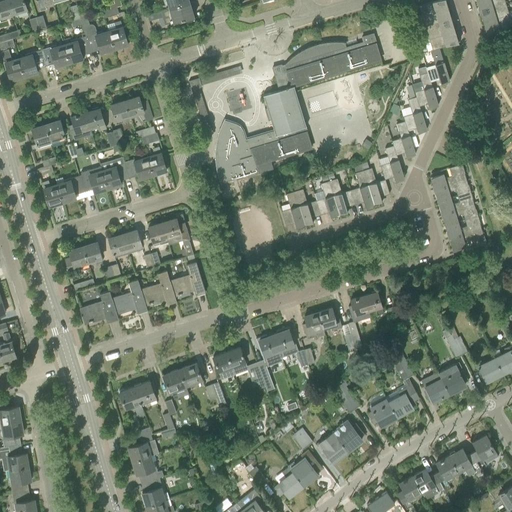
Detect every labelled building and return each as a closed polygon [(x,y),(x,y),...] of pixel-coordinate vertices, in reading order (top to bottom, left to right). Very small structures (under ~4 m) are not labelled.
[(0,0),(0,17),(12,14),(7,0),(0,0)] [(23,0),(7,0),(12,14),(26,10),(25,4),(23,0)] [(167,0),(168,4),(165,5),(166,9),(167,9),(189,2),(188,2),(187,0),(167,0)] [(438,0),(418,6),(421,15),(412,17),(413,20),(448,10),(444,0),(438,0)] [(479,0),(476,1),(479,12),(505,4),(504,0),(479,0)] [(166,9),(157,12),(161,26),(171,23),(193,16),(193,15),(191,16),(187,3),(189,2),(167,9),(166,9)] [(78,14),(76,4),(69,6),(74,20),(80,18),(78,14)] [(505,4),(479,12),(483,23),(511,13),(511,10),(508,12),(505,4)] [(118,14),(116,8),(102,12),(104,18),(118,14)] [(451,20),(448,10),(413,20),(414,23),(423,20),(425,28),(451,20)] [(511,13),(483,23),(486,33),(485,34),(511,26),(509,18),(511,16),(511,13)] [(41,15),(35,17),(39,31),(46,29),(41,15)] [(86,16),(80,18),(85,36),(90,53),(99,50),(100,53),(114,49),(108,31),(102,33),(101,31),(96,33),(94,27),(93,25),(92,25),(90,25),(89,25),(86,16)] [(39,31),(35,17),(28,19),(32,33),(39,31)] [(451,20),(425,28),(428,36),(418,39),(419,42),(454,31),(451,20)] [(115,29),(108,31),(114,49),(127,45),(120,21),(113,23),(115,29)] [(17,30),(6,33),(0,35),(0,42),(12,39),(19,37),(17,30)] [(454,31),(419,42),(420,45),(429,42),(432,50),(439,48),(459,42),(458,42),(454,31)] [(293,86),(380,60),(375,44),(376,44),(373,34),(361,37),(363,42),(346,47),(344,43),(345,43),(345,42),(335,42),(326,42),(316,44),(307,47),(299,52),(291,57),(284,64),(281,65),(280,65),(272,67),(279,90),(262,95),(262,96),(263,95),(266,104),(267,103),(268,107),(264,108),(268,120),(272,119),(275,130),(245,139),(243,132),(241,128),(238,125),(235,123),(224,120),(225,118),(224,118),(220,127),(217,137),(215,146),(214,156),(215,166),(217,176),(221,185),(221,183),(272,168),(269,161),(311,148),(306,133),(306,132),(307,132),(305,127),(306,126),(305,126),(293,86)] [(90,53),(85,36),(70,41),(70,43),(63,45),(69,63),(82,59),(81,55),(90,53)] [(14,46),(12,39),(0,42),(0,47),(1,50),(14,46)] [(56,45),(40,50),(45,66),(54,63),(55,67),(69,63),(63,45),(57,47),(56,45)] [(432,50),(430,50),(434,65),(425,67),(427,72),(430,82),(439,79),(440,84),(449,81),(439,48),(432,50)] [(18,59),(11,61),(8,50),(1,52),(10,81),(24,77),(18,59)] [(45,66),(40,50),(24,54),(25,57),(18,59),(24,77),(37,73),(36,69),(45,66)] [(199,78),(201,85),(242,73),(240,66),(199,78)] [(427,72),(419,75),(423,89),(414,92),(415,97),(416,97),(419,106),(427,104),(429,108),(437,106),(430,82),(427,72)] [(201,86),(201,85),(199,78),(188,81),(191,92),(199,89),(201,86)] [(211,130),(199,89),(191,92),(204,132),(211,130)] [(138,96),(124,100),(129,115),(136,113),(141,122),(151,119),(147,105),(142,107),(138,96)] [(416,97),(415,97),(407,99),(412,114),(402,116),(404,121),(407,131),(408,131),(416,128),(417,133),(426,130),(419,106),(416,97)] [(129,115),(124,100),(110,105),(116,123),(122,122),(121,118),(129,115)] [(396,115),(399,110),(398,106),(393,104),(389,111),(396,115)] [(105,127),(102,118),(99,108),(85,112),(89,128),(97,125),(99,129),(105,127)] [(73,124),(67,126),(72,141),(92,135),(89,128),(85,112),(71,117),(73,124)] [(65,139),(62,130),(59,120),(45,125),(51,144),(65,139)] [(404,121),(396,124),(400,138),(391,141),(392,145),(393,145),(396,155),(404,152),(406,157),(415,154),(408,131),(407,131),(404,121)] [(51,144),(45,125),(32,129),(37,148),(51,144)] [(152,126),(143,129),(133,132),(136,139),(141,138),(141,137),(150,134),(154,133),(152,126)] [(119,130),(112,132),(116,145),(122,143),(119,130)] [(116,145),(112,132),(105,134),(109,147),(116,145)] [(366,139),(361,145),(368,149),(372,143),(366,139)] [(76,157),(72,143),(66,145),(70,159),(76,157)] [(384,148),(387,157),(378,159),(384,179),(385,179),(393,177),(395,181),(403,179),(396,155),(393,145),(392,145),(384,148)] [(154,155),(147,157),(152,175),(153,175),(152,174),(165,170),(165,171),(166,171),(158,147),(152,148),(154,155)] [(54,157),(51,158),(41,161),(43,167),(50,165),(57,163),(54,157)] [(122,157),(100,164),(100,166),(102,171),(107,189),(108,189),(107,188),(120,184),(120,185),(121,185),(119,179),(123,178),(124,180),(129,178),(124,162),(122,157)] [(139,157),(124,162),(129,178),(128,176),(137,173),(139,179),(140,179),(139,178),(152,174),(152,175),(147,157),(140,159),(139,157)] [(363,170),(361,164),(353,167),(355,172),(363,170)] [(431,173),(432,177),(430,177),(433,190),(466,180),(464,173),(462,164),(448,168),(451,176),(444,178),(442,170),(431,173)] [(43,167),(37,169),(39,175),(52,171),(50,165),(43,167)] [(81,175),(79,176),(84,192),(83,190),(92,187),(94,193),(94,192),(107,188),(107,189),(102,171),(100,166),(80,172),(81,175)] [(369,168),(363,170),(373,204),(381,201),(380,196),(389,194),(385,179),(384,179),(375,182),(371,168),(369,168)] [(363,170),(355,172),(354,173),(359,187),(350,190),(354,204),(363,202),(364,206),(373,204),(363,170)] [(64,183),(57,185),(62,203),(62,202),(75,198),(75,199),(76,198),(74,193),(83,190),(83,192),(84,192),(79,176),(63,180),(64,183)] [(354,204),(350,190),(341,193),(337,178),(328,181),(338,214),(347,212),(345,207),(354,204)] [(48,180),(41,182),(49,207),(49,206),(62,202),(62,203),(57,185),(50,187),(48,180)] [(466,180),(433,190),(437,202),(450,198),(448,192),(455,190),(457,196),(470,192),(468,184),(467,185),(466,180)] [(338,214),(328,181),(320,183),(324,198),(315,200),(320,215),(329,212),(330,217),(338,214)] [(302,189),(294,191),(304,225),(312,222),(311,217),(320,215),(315,200),(307,203),(302,189)] [(304,225),(294,191),(285,194),(290,208),(281,211),(282,216),(285,225),(294,223),(296,227),(304,225)] [(450,198),(437,202),(441,214),(473,204),(472,199),(470,192),(457,196),(459,202),(452,204),(450,198)] [(475,209),(473,204),(441,214),(444,226),(457,222),(455,216),(462,214),(464,220),(477,216),(475,209)] [(182,239),(182,241),(188,239),(185,227),(183,227),(182,223),(183,223),(181,216),(162,222),(166,237),(173,235),(173,237),(178,240),(182,239)] [(457,222),(444,226),(448,238),(480,228),(479,223),(480,223),(477,216),(464,220),(466,226),(459,228),(457,222)] [(166,237),(162,222),(147,227),(153,246),(159,244),(158,240),(166,237)] [(480,228),(448,238),(452,250),(454,250),(455,253),(466,250),(463,242),(470,240),(473,248),(486,244),(483,234),(482,235),(480,228)] [(142,249),(139,240),(136,230),(122,234),(127,250),(134,247),(136,251),(142,249)] [(127,250),(122,234),(108,239),(114,258),(119,256),(119,252),(127,250)] [(183,243),(187,256),(193,254),(189,241),(183,243)] [(102,261),(99,252),(96,242),(83,247),(87,262),(95,259),(97,263),(102,261)] [(87,262),(83,247),(69,251),(71,257),(65,259),(68,272),(88,266),(87,262)] [(155,252),(149,254),(153,267),(159,265),(155,252)] [(153,267),(149,254),(143,255),(147,269),(153,267)] [(189,274),(169,280),(174,295),(194,289),(195,293),(204,290),(195,261),(186,264),(189,274)] [(116,264),(110,266),(114,279),(120,277),(116,264)] [(114,279),(110,266),(104,268),(108,281),(114,279)] [(160,283),(140,289),(145,304),(165,298),(166,302),(175,299),(174,295),(169,280),(166,270),(157,272),(160,283)] [(93,278),(73,284),(75,291),(95,284),(93,278)] [(131,292),(111,298),(116,313),(135,307),(137,311),(146,308),(145,304),(140,289),(137,279),(128,281),(131,292)] [(100,302),(89,305),(80,308),(84,323),(104,317),(106,320),(117,317),(116,313),(111,298),(109,291),(98,294),(100,302)] [(363,295),(368,310),(375,308),(377,315),(382,313),(381,306),(376,291),(376,292),(364,296),(363,295)] [(349,306),(348,306),(353,322),(370,317),(368,310),(363,295),(362,295),(363,296),(351,300),(350,299),(352,306),(349,307),(349,306)] [(394,306),(388,308),(393,325),(399,321),(394,306)] [(341,327),(340,323),(337,313),(333,315),(331,307),(317,311),(322,328),(330,326),(331,330),(341,327)] [(322,328),(317,311),(304,316),(306,323),(302,324),(306,338),(316,335),(317,337),(324,334),(322,328)] [(511,336),(511,333),(505,321),(499,324),(508,339),(511,336)] [(297,349),(293,337),(291,338),(288,329),(287,329),(286,327),(276,331),(277,333),(273,334),(280,355),(297,349)] [(448,328),(442,331),(455,357),(456,357),(461,354),(451,334),(448,328)] [(357,330),(350,332),(355,347),(360,345),(361,345),(357,330)] [(455,331),(451,334),(461,354),(467,351),(460,336),(458,337),(455,331)] [(355,347),(350,332),(343,334),(348,349),(355,347)] [(15,357),(8,333),(2,335),(5,343),(0,344),(0,354),(2,361),(15,357)] [(268,336),(267,336),(266,335),(256,338),(255,338),(264,361),(265,363),(281,357),(280,355),(273,334),(271,335),(271,334),(268,335),(268,336)] [(506,352),(494,358),(501,373),(511,367),(511,346),(511,345),(504,348),(506,352)] [(247,368),(243,356),(239,347),(226,352),(234,373),(247,368)] [(303,350),(307,364),(314,362),(310,348),(303,350)] [(307,364),(303,350),(296,352),(301,367),(307,365),(307,364)] [(234,373),(226,352),(212,357),(220,378),(234,373)] [(413,374),(405,360),(402,354),(396,357),(407,377),(413,374)] [(407,377),(396,357),(391,360),(402,380),(407,377)] [(494,358),(482,364),(480,360),(474,363),(476,368),(478,367),(485,381),(501,373),(494,358)] [(264,361),(257,363),(265,386),(267,391),(274,388),(265,363),(264,361)] [(457,361),(454,363),(437,372),(448,393),(465,385),(463,382),(467,380),(462,370),(458,372),(457,369),(460,367),(457,361)] [(195,363),(179,369),(185,387),(202,381),(195,363)] [(265,386),(257,363),(250,366),(251,369),(252,369),(260,389),(265,386)] [(185,387),(179,369),(162,375),(169,393),(185,387)] [(448,393),(437,372),(421,380),(427,391),(424,392),(428,399),(430,398),(432,402),(448,393)] [(351,391),(350,392),(345,385),(347,383),(344,378),(337,382),(343,392),(347,398),(355,408),(360,405),(351,391)] [(156,399),(152,390),(149,381),(134,386),(141,405),(156,399)] [(211,384),(216,397),(219,405),(226,402),(218,381),(211,384)] [(216,397),(211,384),(205,386),(210,399),(216,397)] [(405,385),(396,390),(385,396),(396,417),(412,408),(411,406),(413,405),(413,402),(413,400),(411,396),(416,394),(411,384),(406,386),(405,385)] [(141,405),(134,386),(119,392),(126,411),(133,408),(134,412),(139,417),(144,415),(141,405)] [(307,396),(311,401),(317,396),(313,391),(307,396)] [(343,392),(338,395),(342,401),(341,402),(348,413),(355,408),(347,398),(343,392)] [(369,405),(372,411),(368,413),(373,423),(377,420),(380,425),(396,417),(385,396),(369,405)] [(168,412),(169,414),(176,412),(171,399),(164,401),(168,412)] [(1,402),(0,402),(0,423),(2,423),(20,420),(18,406),(4,409),(0,409),(0,402),(1,403),(1,402)] [(173,427),(169,414),(168,412),(162,414),(167,429),(173,427)] [(347,451),(361,439),(359,436),(363,433),(355,423),(353,425),(348,419),(343,423),(342,423),(338,425),(338,427),(332,432),(337,437),(347,451)] [(20,420),(2,423),(3,430),(1,431),(4,447),(18,444),(16,435),(22,434),(20,420)] [(149,427),(146,428),(136,431),(139,438),(151,433),(149,427)] [(175,433),(173,427),(167,429),(160,431),(162,438),(175,433)] [(313,441),(305,431),(302,427),(297,431),(308,445),(313,441)] [(297,431),(292,435),(303,449),(308,445),(297,431)] [(337,437),(332,432),(332,431),(318,443),(327,454),(333,462),(347,451),(337,437)] [(261,435),(257,436),(260,443),(266,438),(262,438),(261,435)] [(476,449),(471,452),(471,453),(480,468),(482,471),(487,468),(485,465),(484,463),(497,456),(495,451),(486,435),(472,442),(476,449)] [(152,440),(137,444),(128,447),(132,461),(149,455),(147,448),(154,446),(152,440)] [(20,454),(18,444),(4,447),(6,463),(8,462),(10,470),(28,467),(26,453),(20,454)] [(462,448),(448,455),(458,472),(466,468),(469,475),(475,471),(476,474),(482,471),(480,468),(471,453),(471,452),(466,455),(462,448)] [(233,454),(225,460),(226,461),(228,465),(236,458),(233,454)] [(151,462),(149,455),(132,461),(136,474),(140,473),(142,482),(158,477),(162,475),(161,470),(156,472),(153,461),(151,462)] [(439,470),(434,473),(435,474),(443,488),(449,485),(448,483),(454,479),(452,476),(458,472),(448,455),(435,463),(439,470)] [(317,474),(307,461),(304,457),(295,464),(292,460),(287,465),(287,466),(303,485),(317,474)] [(258,484),(265,478),(255,466),(253,467),(248,472),(258,484)] [(286,477),(273,487),(276,492),(278,491),(281,494),(284,492),(288,496),(303,485),(287,466),(281,471),(286,477)] [(28,467),(10,470),(11,477),(8,477),(11,493),(26,491),(25,481),(30,480),(28,467)] [(425,468),(412,476),(422,493),(425,499),(443,488),(435,474),(434,473),(429,475),(425,468)] [(403,490),(397,493),(402,502),(406,509),(407,508),(409,511),(415,511),(410,503),(416,500),(414,497),(422,493),(412,476),(399,483),(403,490)] [(158,477),(142,482),(145,491),(141,492),(146,506),(163,500),(161,494),(163,494),(158,477)] [(499,485),(491,490),(488,492),(495,503),(500,499),(506,509),(511,505),(511,487),(511,485),(503,490),(499,485)] [(243,496),(236,502),(243,511),(264,511),(257,503),(262,500),(263,501),(257,493),(253,488),(243,496)] [(26,491),(11,493),(14,510),(17,509),(16,511),(35,511),(34,499),(28,500),(26,491)] [(370,510),(366,511),(385,511),(387,511),(400,511),(386,491),(366,505),(370,510)] [(165,508),(163,500),(146,506),(147,511),(173,511),(174,511),(172,506),(165,508)] [(207,500),(193,505),(196,511),(209,507),(207,500)] [(465,505),(463,506),(466,509),(473,505),(471,501),(468,503),(465,505)] [(243,511),(236,502),(223,511),(243,511)]
